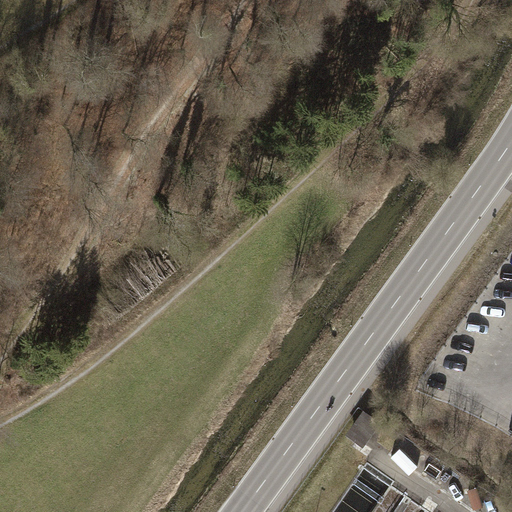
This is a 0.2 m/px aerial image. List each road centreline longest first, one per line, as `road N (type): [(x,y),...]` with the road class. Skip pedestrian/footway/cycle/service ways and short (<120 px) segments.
road 1 (track): [(0,423),(96,363),(312,170),(433,52),(471,0)]
road 2 (secondary): [(511,142),(242,511)]
road 3 (track): [(0,365),(73,264),(161,113),(244,0)]
